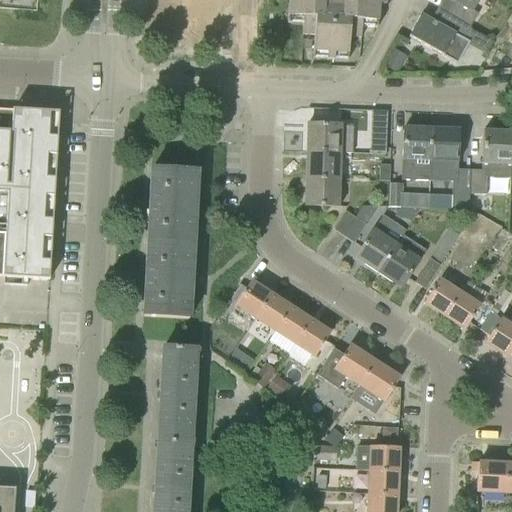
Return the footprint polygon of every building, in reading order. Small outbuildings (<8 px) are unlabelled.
[(163,0),(162,34),(220,36),(220,17),(213,17),(213,0),(163,0)] [(385,0),(282,0),(288,1),(287,24),(302,25),(302,35),(314,36),(313,59),(348,61),(349,38),(361,39),(361,28),(377,29),(378,5),(385,6),(385,0)] [(442,0),(438,10),(470,28),(477,15),(473,12),(479,0),(442,0)] [(438,10),(431,22),(421,16),(408,38),(443,57),(452,62),(458,61),(467,43),(463,41),(470,28),(438,10)] [(312,41),(303,40),(302,50),(311,50),(312,41)] [(397,74),(407,58),(394,51),(384,67),(397,74)] [(0,278),(49,281),(53,206),(59,114),(0,110),(0,278)] [(371,112),(370,124),(387,125),(387,112),(371,112)] [(342,126),(307,125),(306,153),(341,154),(352,154),(353,128),(342,127),(342,126)] [(431,130),(404,129),(402,181),(430,182),(430,162),(431,130)] [(458,163),(459,131),(431,130),(430,162),(458,163)] [(511,133),(483,132),(482,166),(511,167),(511,133)] [(305,180),(340,181),(341,154),(306,153),(305,180)] [(390,167),(380,167),(379,183),(390,183),(390,167)] [(193,242),(197,172),(151,170),(148,240),(193,242)] [(468,195),(469,172),(458,171),(458,183),(452,183),(451,202),(451,212),(468,212),(468,195)] [(469,172),(468,195),(486,195),(487,173),(469,172)] [(305,180),(305,206),(339,207),(340,181),(305,180)] [(401,209),(401,187),(401,186),(389,186),(389,209),(401,209)] [(343,237),(356,219),(345,212),(333,231),(343,237)] [(356,219),(343,237),(353,244),(365,226),(356,219)] [(468,219),(460,231),(467,235),(475,223),(468,219)] [(396,247),(403,237),(404,235),(381,221),(374,232),(373,231),(355,259),(378,274),(396,247)] [(425,291),(439,268),(439,267),(444,259),(459,236),(449,230),(414,284),(425,291)] [(504,232),(492,249),(500,255),(511,237),(504,232)] [(401,289),(419,262),(425,251),(403,237),(396,247),(378,274),(401,289)] [(148,240),(143,317),(189,320),(193,242),(148,240)] [(439,282),(424,305),(444,318),(459,295),(439,282)] [(270,296),(251,283),(235,307),(255,320),(270,296)] [(444,318),(464,331),(479,308),(478,308),(487,295),(468,283),(460,296),(459,295),(444,318)] [(496,317),(510,295),(504,291),(490,313),(496,317)] [(270,296),(255,320),(275,332),(290,309),(270,296)] [(290,309),(275,332),(268,342),(288,355),(294,345),(309,321),(290,309)] [(309,321),(294,345),(314,358),(330,334),(309,321)] [(511,329),(500,321),(485,344),(505,357),(511,346),(511,329)] [(359,387),(374,363),(349,347),(343,356),(333,350),(315,377),(336,390),(345,377),(359,387)] [(193,350),(163,348),(157,443),(187,445),(189,415),(193,415),(194,383),(191,382),(193,350)] [(244,372),(251,363),(244,358),(238,368),(244,372)] [(359,387),(384,403),(400,380),(374,363),(359,387)] [(248,378),(263,389),(276,371),(265,364),(260,371),(256,367),(248,378)] [(276,376),(267,389),(282,400),(291,386),(276,376)] [(326,434),(332,426),(324,421),(318,429),(326,434)] [(335,448),(343,438),(333,429),(328,436),(324,441),(326,443),(333,448),(335,448)] [(157,443),(153,511),(183,511),(183,509),(187,510),(189,476),(185,476),(187,445),(157,443)] [(336,449),(324,448),(316,447),(316,461),(335,462),(336,449)] [(397,473),(398,449),(370,448),(357,447),(356,471),(369,471),(397,473)] [(477,474),(476,493),(488,493),(490,465),(472,464),(472,474),(477,474)] [(490,465),(488,493),(506,494),(507,465),(490,465)] [(369,471),(368,495),(396,497),(397,473),(369,471)] [(326,477),(318,476),(317,489),(326,490),(326,477)] [(13,511),(15,490),(0,488),(0,511),(13,511)] [(367,511),(395,511),(396,497),(368,495),(367,511)]
